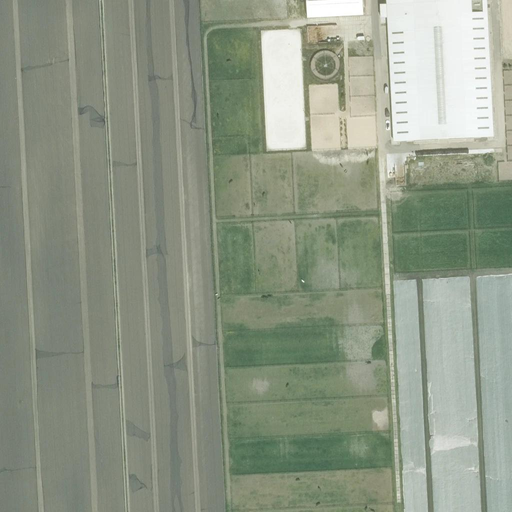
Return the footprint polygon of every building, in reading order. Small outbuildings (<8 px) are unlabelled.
[(306,0),(308,18),(363,15),(362,0),(306,0)] [(486,0),(386,0),(387,5),(380,5),(381,18),(387,18),(394,141),(494,136),(486,0)] [(286,9),(276,9),(276,20),(286,20),(286,9)] [(254,33),(261,24),(257,21),(250,30),(254,33)] [(265,22),(254,33),(259,38),(270,26),(265,22)]
